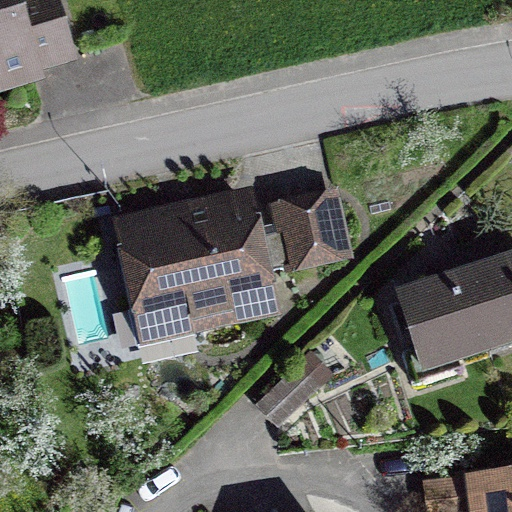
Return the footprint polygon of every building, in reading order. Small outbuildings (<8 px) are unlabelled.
[(0,0),(0,96),(46,83),(43,73),(77,63),(58,0),(0,0)] [(280,236),(251,243),(259,278),(341,260),(329,201),(275,213),(280,236)] [(266,310),(259,278),(251,243),(243,207),(207,215),(187,219),(178,214),(167,217),(162,225),(121,234),(138,312),(126,315),(134,351),(192,339),(190,327),(266,310)] [(485,254),(456,264),(485,352),(511,343),(511,266),(508,268),(491,274),(485,254)] [(442,366),(485,352),(456,264),(441,269),(443,276),(430,280),(434,292),(416,297),(397,303),(416,360),(438,353),(442,366)] [(264,420),(275,431),(316,391),(329,379),(309,357),(296,370),(254,410),(264,420)] [(511,511),(511,481),(423,491),(425,507),(426,511),(511,511)]
